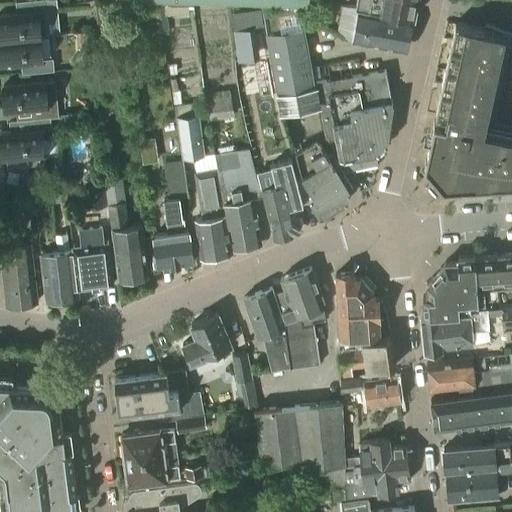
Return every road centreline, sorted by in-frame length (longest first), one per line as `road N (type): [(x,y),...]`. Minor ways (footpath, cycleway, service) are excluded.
road 1 (residential): [(82,327),(127,321),(328,241),(388,232)]
road 2 (residential): [(431,511),(388,232)]
road 3 (residential): [(388,232),(388,190),(432,0)]
road 4 (residential): [(103,511),(82,327)]
road 5 (residential): [(511,223),(388,232)]
